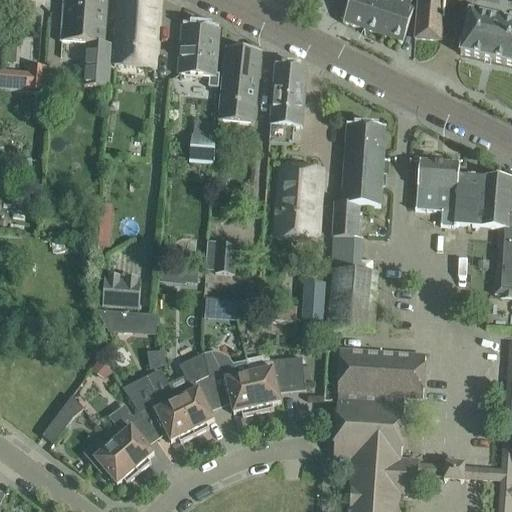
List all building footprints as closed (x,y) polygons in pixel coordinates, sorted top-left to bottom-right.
[(63,0),(61,44),(83,45),(87,45),(84,88),(108,90),(111,46),(104,45),(107,0),(63,0)] [(118,0),(118,10),(114,67),(154,72),(156,51),(153,51),(153,40),(157,40),(158,15),(159,0),(118,0)] [(374,0),(349,0),(342,23),(364,31),(374,0)] [(374,0),(364,31),(402,43),(413,10),(408,9),(411,0),(395,0),(394,4),(380,0),(374,0)] [(443,0),(417,0),(416,20),(414,40),(440,43),(442,23),(443,0)] [(511,24),(469,15),(460,55),(511,67),(511,24)] [(181,45),(178,76),(181,77),(183,77),(183,79),(197,80),(197,78),(209,79),(208,88),(208,89),(218,90),(219,76),(215,76),(217,48),(219,29),(207,28),(184,25),(183,25),(181,45)] [(261,53),(226,50),(218,123),(253,126),(261,53)] [(306,68),(275,66),(269,147),(292,149),(294,129),(301,130),(306,68)] [(28,68),(26,93),(44,95),(46,70),(28,68)] [(192,138),(190,165),(213,166),(215,144),(215,140),(215,135),(212,132),(213,124),(194,123),(193,139),(192,138)] [(385,129),(346,126),(341,205),(335,205),(331,273),(333,273),(329,331),(373,333),(376,274),(359,273),(361,240),(357,240),(359,208),(380,209),(385,129)] [(419,163),(415,213),(441,214),(440,228),(454,229),(455,229),(458,177),(459,166),(419,163)] [(323,170),(280,167),(279,183),(284,183),(279,241),(317,244),(323,170)] [(458,177),(455,229),(455,228),(484,230),(498,231),(511,231),(511,214),(511,179),(487,178),(458,177)] [(109,249),(113,207),(101,206),(98,248),(109,249)] [(511,511),(511,214),(511,231),(498,231),(495,280),(494,296),(500,297),(511,297),(511,345),(509,345),(504,420),(500,471),(490,470),(479,469),(478,482),(499,484),(497,511),(396,511),(398,495),(416,496),(417,478),(443,480),(444,467),(418,465),(418,464),(400,463),(404,400),(422,401),(425,358),(340,353),(337,395),(355,396),(355,404),(337,403),(337,405),(333,459),(352,460),(348,511),(511,511)] [(218,248),(216,277),(234,278),(236,253),(236,249),(218,248)] [(160,269),(158,284),(170,285),(172,271),(160,269)] [(189,273),(187,285),(197,286),(198,274),(189,273)] [(100,277),(98,307),(138,310),(140,280),(100,277)] [(302,323),(322,324),(324,286),(305,285),(302,323)] [(204,299),(203,319),(214,320),(215,300),(204,299)] [(237,301),(236,319),(254,321),(255,302),(237,301)] [(271,307),(270,321),(295,323),(296,309),(271,307)] [(125,313),(94,311),(106,332),(124,333),(125,313)] [(213,353),(203,356),(209,379),(218,405),(229,401),(233,415),(241,414),(242,419),(258,415),(249,376),(235,379),(232,366),(228,359),(221,355),(213,353)] [(188,387),(173,395),(194,438),(209,430),(207,426),(214,422),(207,409),(218,405),(209,379),(203,356),(179,368),(188,387)] [(247,361),(246,361),(246,363),(249,376),(258,415),(274,411),(272,407),(280,405),(277,390),(304,387),(301,360),(281,362),(269,363),(269,361),(265,358),(247,362),(247,361)] [(163,375),(131,391),(144,410),(138,414),(154,437),(163,431),(166,436),(170,444),(178,441),(180,445),(194,438),(173,395),(168,386),(163,375)] [(77,405),(72,398),(42,438),(53,446),(73,421),(83,411),(87,408),(81,402),(77,405)] [(144,444),(154,437),(138,414),(132,418),(124,406),(107,419),(122,436),(112,445),(139,475),(151,465),(147,461),(154,456),(144,444)] [(139,475),(112,445),(101,455),(94,448),(85,456),(84,455),(83,456),(101,477),(104,473),(117,487),(123,482),(126,486),(139,475)]
